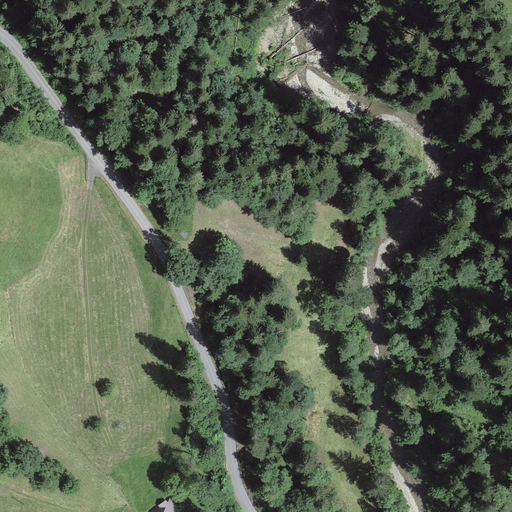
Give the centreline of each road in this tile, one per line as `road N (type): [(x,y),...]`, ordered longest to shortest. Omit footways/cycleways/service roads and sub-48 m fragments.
road 1 (unclassified): [(0,33),(151,233),(218,387),(234,475),(251,511)]
road 2 (track): [(90,149),(78,257),(80,335),(107,511)]
